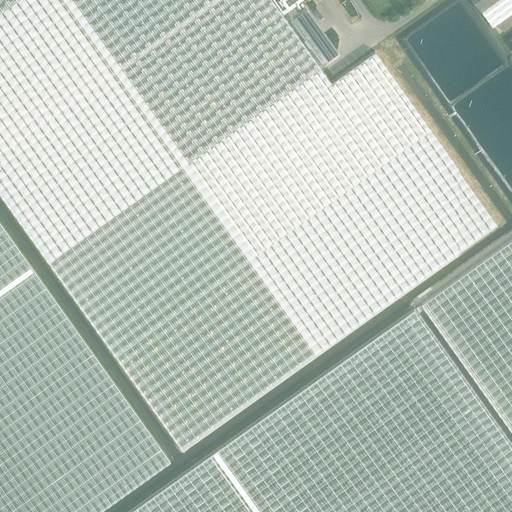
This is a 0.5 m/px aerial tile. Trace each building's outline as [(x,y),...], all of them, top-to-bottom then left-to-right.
[(0,0),(0,196),(181,451),(497,223),(374,50),(329,82),(271,0),(0,0)] [(276,0),(284,11),(288,8),(299,0),(276,0)] [(511,0),(473,0),(492,27),(511,12),(511,0)] [(287,11),(290,16),(297,12),(293,7),(287,11)] [(306,9),(290,20),(322,64),(338,53),(306,9)] [(0,511),(98,511),(170,461),(0,222),(0,511)] [(511,238),(422,302),(422,303),(511,428),(511,238)] [(511,511),(511,444),(415,308),(127,511),(511,511)]
